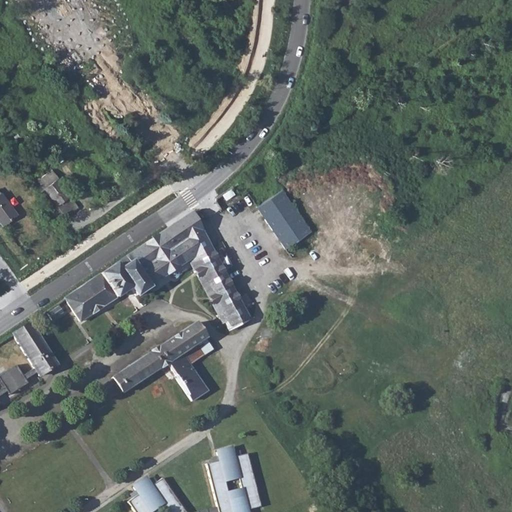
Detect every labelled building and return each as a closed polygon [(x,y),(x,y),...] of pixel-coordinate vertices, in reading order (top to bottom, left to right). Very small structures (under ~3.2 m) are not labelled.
[(106,53),(116,64),(126,55),(117,44),(106,53)] [(77,57),(63,68),(75,82),(89,70),(77,57)] [(38,181),(56,205),(68,195),(56,180),(59,178),(52,170),(38,181)] [(284,249),(310,232),(282,190),(256,207),(284,249)] [(78,208),(68,195),(56,205),(66,217),(78,208)] [(0,226),(14,216),(0,197),(0,226)] [(226,322),(229,326),(236,322),(246,317),(242,310),(191,214),(190,213),(64,298),(79,321),(124,291),(129,287),(135,296),(188,261),(199,282),(204,279),(226,322)] [(245,308),(242,310),(246,317),(236,322),(229,326),(226,322),(204,279),(199,282),(222,325),(223,324),(227,331),(251,318),(245,308)] [(130,300),(135,296),(129,287),(124,291),(130,300)] [(62,311),(57,303),(45,310),(52,319),(62,311)] [(43,312),(38,316),(44,324),(49,321),(43,312)] [(12,333),(35,366),(22,375),(15,365),(0,374),(0,381),(4,387),(0,389),(0,395),(6,391),(9,394),(27,382),(24,379),(37,370),(40,374),(57,362),(30,321),(12,333)] [(194,323),(111,378),(121,393),(167,363),(175,376),(174,377),(192,402),(207,392),(189,365),(211,350),(194,323)] [(246,511),(247,510),(260,507),(246,454),(240,456),(233,457),(232,453),(231,449),(216,453),(217,456),(218,461),(211,463),(205,464),(217,511),(246,511)] [(150,486),(157,482),(154,478),(148,482),(150,486)] [(184,511),(161,479),(157,482),(150,486),(148,482),(145,479),(133,488),(135,491),(138,495),(131,499),(127,503),(133,511),(184,511)] [(131,499),(138,495),(135,491),(129,495),(131,499)]
